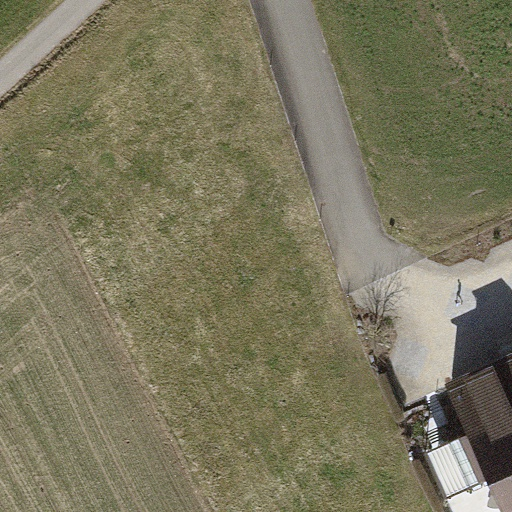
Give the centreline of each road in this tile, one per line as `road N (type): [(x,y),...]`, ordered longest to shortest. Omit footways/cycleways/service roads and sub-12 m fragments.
road 1 (track): [(293,0),(441,325)]
road 2 (track): [(0,82),(89,0)]
